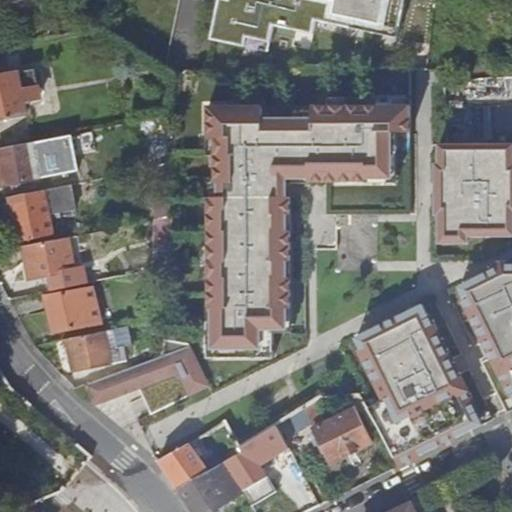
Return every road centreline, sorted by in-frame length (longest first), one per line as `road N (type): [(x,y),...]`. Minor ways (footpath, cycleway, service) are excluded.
road 1 (residential): [(168,511),(32,378),(0,335)]
road 2 (residential): [(510,436),(354,511)]
